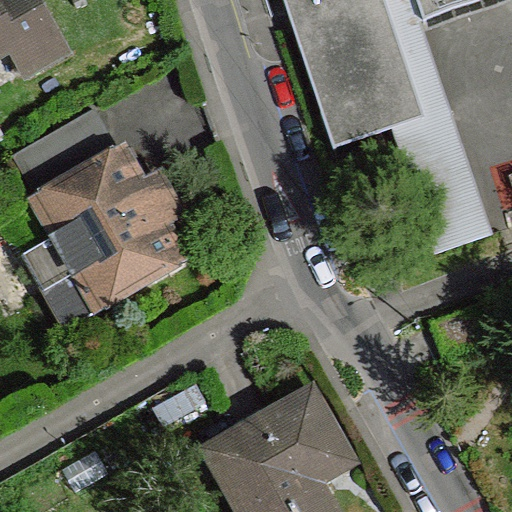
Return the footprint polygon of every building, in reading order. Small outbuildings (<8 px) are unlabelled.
[(0,0),(0,55),(13,48),(28,74),(63,53),(32,0),(0,0)] [(511,0),(280,0),(332,151),(423,121),(380,0),(381,0),(410,0),(417,22),(483,0),(511,0)] [(15,160),(38,201),(122,154),(98,113),(15,160)] [(186,263),(122,154),(38,201),(71,259),(102,312),(186,263)] [(102,312),(71,259),(37,278),(68,331),(102,312)] [(510,339),(497,305),(438,328),(450,361),(510,339)] [(312,394),(210,453),(242,511),(334,511),(312,472),(343,453),(312,394)]
